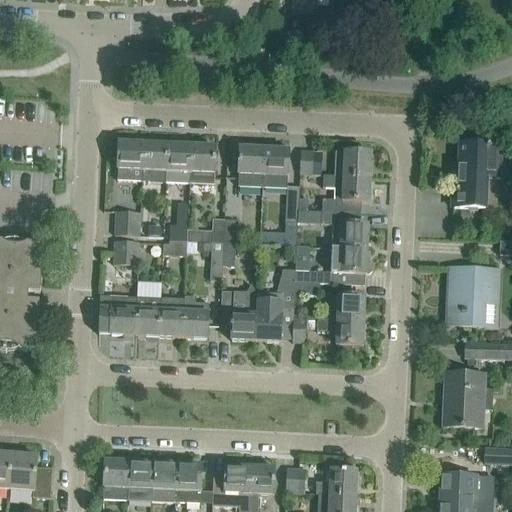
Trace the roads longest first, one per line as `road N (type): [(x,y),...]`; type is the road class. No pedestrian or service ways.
road 1 (residential): [(400,381),(409,128),(89,116)]
road 2 (residential): [(396,451),(77,434)]
road 3 (residential): [(400,381),(82,366)]
road 4 (residential): [(246,0),(243,28),(97,19)]
road 5 (residential): [(82,366),(85,216)]
